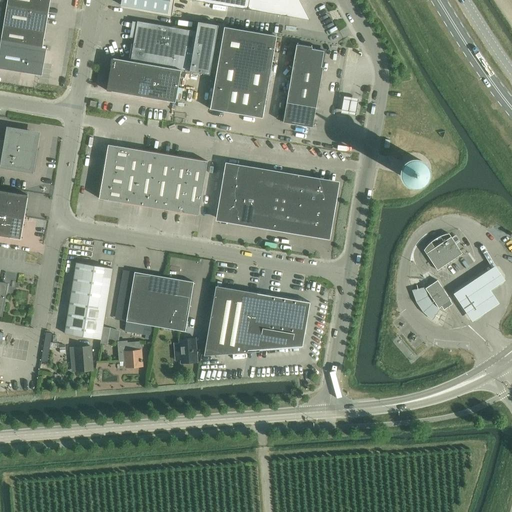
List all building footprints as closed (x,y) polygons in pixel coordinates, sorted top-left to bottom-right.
[(7,0),(6,6),(46,12),(47,0),(7,0)] [(121,0),(120,5),(167,13),(169,0),(121,0)] [(191,0),(305,19),(294,0),(191,0)] [(6,6),(3,26),(42,33),(46,12),(6,6)] [(181,70),(209,75),(218,25),(198,22),(196,31),(137,21),(133,44),(131,44),(128,60),(130,61),(181,70)] [(3,26),(0,43),(0,47),(43,54),(43,50),(39,50),(42,33),(3,26)] [(224,27),(219,57),(235,60),(245,61),(271,66),(276,36),(224,27)] [(312,47),(296,44),(283,122),(312,127),(323,67),(321,67),(324,51),(311,48),(312,47)] [(43,54),(0,47),(0,68),(25,73),(25,70),(40,73),(43,54)] [(210,109),(236,113),(245,61),(235,60),(219,57),(210,109)] [(112,58),(106,91),(175,102),(181,70),(130,61),(130,62),(112,58)] [(245,61),(236,113),(262,118),(271,66),(245,61)] [(196,98),(207,99),(209,83),(198,81),(196,98)] [(359,98),(344,96),(341,113),(356,115),(359,98)] [(0,164),(30,169),(30,172),(35,144),(35,141),(34,138),(32,136),(30,134),(27,133),(9,130),(7,141),(0,139),(0,164)] [(106,158),(126,161),(128,148),(108,144),(106,158)] [(124,170),(140,173),(144,150),(128,148),(126,161),(124,170)] [(140,173),(156,175),(159,153),(144,150),(140,173)] [(156,175),(172,178),(175,156),(159,153),(156,175)] [(172,178),(187,181),(191,158),(175,156),(172,178)] [(123,175),(124,170),(126,161),(106,158),(103,171),(123,175)] [(191,158),(187,181),(203,184),(207,161),(191,158)] [(403,173),(403,175),(405,177),(407,179),(409,181),(411,181),(414,182),(417,182),(419,181),(421,179),(423,177),(425,175),(426,173),(426,170),(426,167),(425,165),(424,163),(422,161),(419,159),(417,158),(414,158),(412,158),(409,159),(407,161),(405,163),(404,165),(403,167),(402,170),(403,173)] [(245,174),(246,168),(227,164),(225,173),(242,176),(245,174)] [(257,192),(261,170),(246,168),(245,174),(242,176),(225,173),(222,192),(256,197),(257,192)] [(119,202),(135,204),(140,173),(124,170),(123,175),(121,188),(119,202)] [(261,170),(257,192),(272,194),(276,173),(261,170)] [(103,171),(101,185),(121,188),(123,175),(103,171)] [(135,204),(150,207),(156,175),(140,173),(135,204)] [(292,175),(276,173),(272,194),(288,197),(292,175)] [(150,207),(166,210),(172,178),(156,175),(150,207)] [(307,178),(292,175),(288,197),(303,200),(307,178)] [(166,210),(182,212),(187,181),(172,178),(166,210)] [(187,181),(182,212),(198,215),(203,184),(187,181)] [(334,185),(307,181),(303,200),(330,204),(334,185)] [(99,198),(119,202),(121,188),(101,185),(99,198)] [(0,190),(0,212),(24,217),(28,195),(0,190)] [(252,225),(256,197),(222,192),(219,210),(236,213),(238,215),(237,222),(252,225)] [(272,194),(257,192),(256,197),(252,225),(267,227),(272,194)] [(267,227),(283,230),(283,227),(288,197),(272,194),(267,227)] [(298,229),(303,200),(288,197),(283,227),(298,229)] [(303,200),(298,229),(325,234),(330,204),(303,200)] [(219,210),(218,219),(237,222),(238,215),(236,213),(219,210)] [(0,212),(0,235),(20,239),(24,217),(0,212)] [(423,250),(437,270),(462,253),(449,233),(443,235),(437,238),(432,241),(427,245),(423,250)] [(64,334),(101,339),(102,328),(112,268),(76,262),(64,334)] [(492,288),(506,279),(496,264),(455,292),(473,320),(501,301),(492,288)] [(146,324),(155,326),(164,277),(134,272),(126,321),(146,324)] [(164,277),(155,326),(185,331),(194,282),(164,277)] [(428,286),(425,288),(438,308),(445,304),(450,300),(437,280),(432,283),(428,286)] [(216,285),(204,355),(247,352),(248,350),(303,346),(310,301),(216,285)] [(439,309),(426,290),(425,290),(424,288),(412,292),(416,303),(423,313),(432,322),(439,309)] [(146,324),(144,333),(154,335),(155,326),(146,324)] [(398,326),(391,332),(409,355),(416,349),(398,326)] [(101,339),(100,345),(107,345),(109,329),(102,328),(101,339)] [(41,361),(48,362),(52,333),(46,332),(41,361)] [(179,339),(181,363),(197,362),(195,338),(179,339)] [(118,342),(119,361),(126,361),(126,367),(142,366),(141,350),(140,350),(139,342),(127,343),(127,341),(118,342)] [(74,348),(76,371),(92,370),(91,346),(74,348)]
